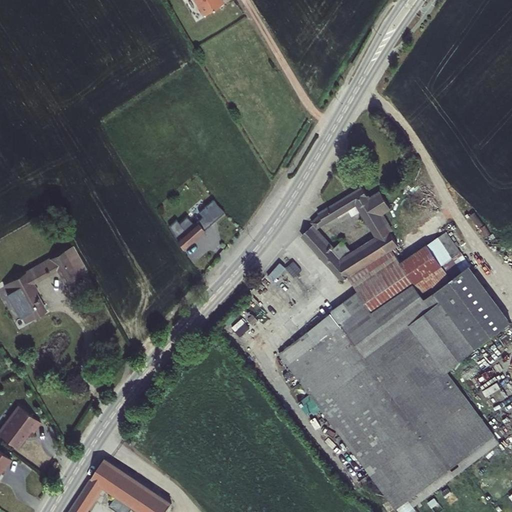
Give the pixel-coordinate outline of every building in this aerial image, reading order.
[(223,3),(220,0),(192,0),(202,16),(223,3)] [(362,187),(312,221),(301,236),(342,283),(403,244),(384,215),(391,212),(379,192),(367,197),(362,187)] [(224,215),(228,211),(216,201),(183,234),(191,241),(221,212),(224,215)] [(447,232),(401,263),(393,252),(350,279),(356,292),(279,354),(310,395),(321,410),(396,511),(398,510),(398,511),(416,511),(414,508),(501,443),(447,374),(511,323),(470,269),(462,273),(453,260),(460,253),(447,232)] [(0,295),(18,329),(50,312),(34,281),(52,272),(62,291),(80,281),(64,251),(0,284),(0,295)] [(321,410),(310,395),(299,403),(300,405),(302,408),(302,409),(307,414),(311,412),(314,415),(321,410)] [(41,423),(18,406),(0,429),(0,437),(17,451),(41,423)] [(0,476),(12,460),(0,451),(0,476)] [(164,511),(167,508),(100,464),(69,511),(86,511),(93,503),(97,505),(103,496),(98,493),(100,491),(114,500),(107,510),(110,511),(127,511),(129,509),(133,511),(164,511)]
